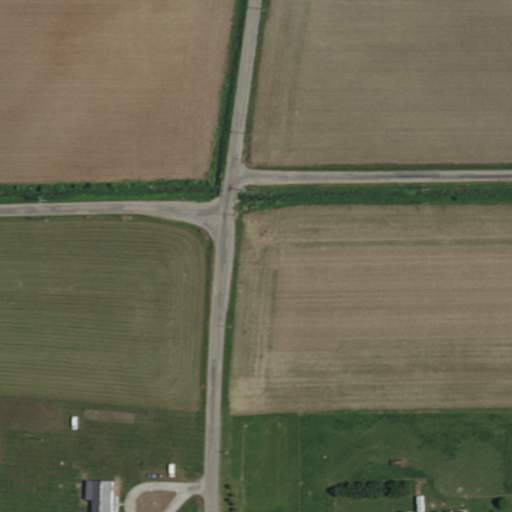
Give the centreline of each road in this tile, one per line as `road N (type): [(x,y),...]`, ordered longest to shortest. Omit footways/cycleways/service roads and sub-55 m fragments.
road 1 (residential): [(252,0),(225,215),(211,511)]
road 2 (residential): [(231,174),(511,170)]
road 3 (residential): [(0,206),(167,206),(225,215)]
